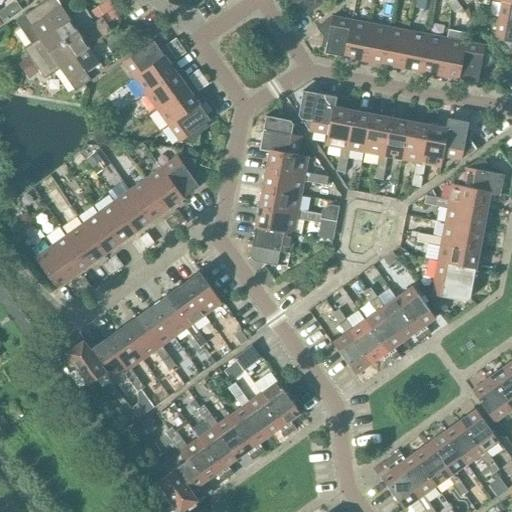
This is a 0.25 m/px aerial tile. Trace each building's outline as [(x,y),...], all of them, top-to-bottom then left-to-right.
[(47,0),(39,6),(65,43),(95,22),(89,13),(85,7),(69,18),(57,0),(47,0)] [(107,0),(89,13),(95,22),(102,17),(107,25),(119,17),(107,0)] [(323,0),(301,0),(301,5),(308,14),(323,4),(323,0)] [(456,0),(451,0),(448,2),(455,13),(462,7),(456,0)] [(511,2),(502,0),(502,1),(499,19),(511,21),(511,2)] [(65,43),(39,6),(16,21),(31,44),(24,49),(29,56),(18,64),(23,71),(65,43)] [(102,17),(95,22),(65,43),(85,73),(86,73),(101,63),(90,48),(105,38),(109,45),(117,39),(107,25),(102,17)] [(345,57),(352,20),(332,17),(317,27),(323,37),(328,38),(325,53),(345,57)] [(511,21),(499,19),(495,39),(505,54),(511,49),(511,21)] [(370,24),(352,20),(345,57),(364,60),(370,24)] [(389,28),(370,24),(364,60),(382,64),(389,28)] [(408,31),(389,28),(382,64),(401,67),(408,31)] [(427,35),(408,31),(401,67),(420,71),(427,35)] [(446,39),(427,35),(420,71),(439,75),(446,39)] [(171,52),(181,45),(176,38),(166,45),(171,52)] [(439,75),(458,78),(465,42),(446,39),(439,75)] [(135,78),(165,57),(153,41),(123,62),(135,78)] [(465,42),(458,78),(478,82),(481,67),(485,68),(495,61),(485,46),(465,42)] [(65,43),(23,71),(28,79),(40,72),(45,79),(60,69),(75,91),(91,80),(86,73),(85,73),(65,43)] [(181,45),(171,52),(176,60),(186,52),(181,45)] [(135,78),(146,94),(176,72),(165,57),(135,78)] [(194,84),(204,77),(199,69),(188,77),(194,84)] [(146,94),(157,109),(187,88),(176,72),(146,94)] [(204,77),(194,84),(199,91),(209,84),(204,77)] [(157,109),(169,125),(198,104),(187,88),(157,109)] [(309,131),(327,134),(329,134),(334,107),(335,107),(337,97),(316,93),(302,91),(298,115),(309,131)] [(198,104),(169,125),(180,141),(199,145),(201,133),(198,129),(210,120),(198,104)] [(352,111),(335,107),(334,107),(329,134),(327,134),(325,145),(341,148),(339,159),(348,161),(350,150),(345,149),(352,111)] [(371,114),(352,111),(345,149),(350,150),(364,152),(371,114)] [(385,168),(388,157),(383,156),(390,118),(371,114),(364,152),(379,155),(376,167),(385,168)] [(301,136),(290,120),(266,116),(263,129),(259,150),(270,152),(270,150),(297,156),(297,155),(301,136)] [(409,122),(390,118),(383,156),(388,157),(402,159),(409,122)] [(461,160),(477,149),(470,139),(465,139),(469,122),(448,118),(446,129),(447,129),(442,156),(443,156),(461,160)] [(416,162),(414,174),(423,176),(425,164),(421,163),(428,125),(409,122),(402,159),(416,162)] [(446,129),(428,125),(421,163),(425,164),(441,167),(443,156),(442,156),(447,129),(446,129)] [(266,169),(304,177),(305,172),(308,157),(297,155),(297,156),(270,150),(270,152),(266,169)] [(161,168),(183,198),(199,187),(190,174),(194,171),(196,160),(178,157),(161,168)] [(482,157),(466,167),(463,186),(463,187),(490,192),(490,193),(500,195),(504,175),(488,171),(489,166),(482,157)] [(339,159),(336,171),(345,173),(348,161),(339,159)] [(385,168),(376,167),(374,179),(383,180),(385,168)] [(146,179),(167,209),(183,198),(161,168),(146,179)] [(266,169),(263,188),(301,195),(303,181),(315,183),(317,174),(305,172),(304,177),(266,169)] [(317,174),(315,183),(327,185),(329,177),(317,174)] [(423,176),(414,174),(412,186),(421,187),(423,176)] [(146,179),(130,190),(151,220),(167,209),(146,179)] [(486,211),(490,193),(490,192),(463,187),(463,186),(452,184),(449,200),(437,197),(436,206),(448,208),(448,204),(486,211)] [(297,214),(298,210),(301,195),(263,188),(259,207),(297,214)] [(130,190),(114,202),(136,232),(151,220),(130,190)] [(436,206),(437,197),(426,195),(424,204),(436,206)] [(114,202),(99,213),(120,243),(136,232),(114,202)] [(483,230),(486,211),(448,204),(448,208),(445,223),(483,230)] [(259,207),(256,226),(293,233),(296,219),(308,221),(309,212),(298,210),(297,214),(259,207)] [(171,215),(179,226),(186,221),(179,210),(171,215)] [(308,221),(320,223),(321,214),(309,212),(308,221)] [(99,213),(83,224),(104,254),(120,243),(99,213)] [(179,226),(171,215),(164,221),(171,231),(179,226)] [(429,244),(440,246),(441,242),(479,249),(483,230),(445,223),(442,237),(431,235),(429,244)] [(67,235),(89,265),(104,254),(83,224),(67,235)] [(287,267),(293,233),(256,226),(250,256),(253,261),(287,267)] [(140,238),(147,248),(155,243),(147,233),(140,238)] [(429,244),(431,235),(419,233),(417,242),(429,244)] [(67,235),(52,246),(73,276),(89,265),(67,235)] [(147,248),(140,238),(133,243),(140,253),(147,248)] [(440,246),(438,261),(476,268),(479,249),(441,242),(440,246)] [(73,276),(52,246),(35,258),(57,288),(73,276)] [(398,259),(393,252),(383,259),(388,266),(398,259)] [(109,260),(116,270),(123,265),(116,255),(109,260)] [(116,270),(109,260),(102,265),(109,275),(116,270)] [(476,268),(438,261),(431,295),(465,301),(470,298),(476,268)] [(183,283),(205,315),(221,303),(199,272),(183,283)] [(77,282),(85,292),(92,287),(85,277),(77,282)] [(85,292),(77,282),(70,287),(78,297),(85,292)] [(183,283),(167,294),(189,326),(193,323),(205,315),(183,283)] [(396,298),(425,338),(431,334),(425,325),(435,317),(413,286),(396,298)] [(370,302),(377,297),(371,287),(363,292),(370,302)] [(167,294),(152,306),(174,337),(186,329),(193,338),(200,333),(193,323),(189,326),(167,294)] [(396,298),(384,306),(377,297),(370,302),(377,312),(381,309),(403,340),(412,334),(419,342),(425,338),(396,298)] [(152,306),(136,317),(158,348),(162,346),(174,337),(152,306)] [(339,324),(346,319),(339,309),(332,314),(339,324)] [(381,309),(377,312),(365,320),(394,360),(400,356),(393,347),(403,340),(381,309)] [(136,317),(120,328),(143,359),(155,351),(161,360),(169,355),(162,346),(158,348),(136,317)] [(339,324),(346,334),(349,331),(372,363),(381,356),(387,365),(394,360),(365,320),(353,329),(346,319),(339,324)] [(120,328),(105,339),(127,371),(131,368),(143,359),(120,328)] [(240,345),(248,340),(241,330),(233,335),(240,345)] [(372,363),(349,331),(346,334),(333,343),(355,374),(372,363)] [(200,348),(207,343),(200,333),(193,338),(200,348)] [(105,339),(90,349),(89,350),(105,373),(104,374),(110,382),(123,373),(130,383),(138,377),(131,368),(127,371),(105,339)] [(90,349),(84,341),(67,353),(89,385),(104,374),(105,373),(89,350),(90,349)] [(245,370),(261,358),(251,345),(235,357),(245,370)] [(169,355),(161,360),(168,370),(176,365),(169,355)] [(511,410),(511,408),(511,378),(504,367),(488,378),(511,410)] [(138,377),(130,383),(137,393),(145,387),(138,377)] [(507,412),(511,419),(511,408),(511,410),(488,378),(472,390),(494,421),(507,412)] [(261,394),(290,434),(296,429),(290,420),(300,413),(278,382),(261,394)] [(235,398),(242,393),(235,383),(228,388),(235,398)] [(261,394),(249,402),(242,393),(235,398),(242,407),(245,405),(268,436),(277,429),(284,438),(290,434),(261,394)] [(138,419),(145,413),(138,403),(130,409),(138,419)] [(204,420),(211,415),(204,405),(197,410),(204,420)] [(242,407),(230,416),(259,456),(265,452),(259,443),(268,436),(245,405),(242,407)] [(460,421),(482,452),(486,450),(498,441),(476,410),(460,421)] [(230,416),(218,424),(211,415),(204,420),(211,430),(214,427),(237,458),(246,452),(252,460),(259,456),(230,416)] [(148,418),(141,424),(148,434),(156,429),(148,418)] [(460,421),(444,432),(466,464),(478,455),(485,465),(493,459),(486,450),(482,452),(460,421)] [(166,433),(173,443),(180,437),(173,427),(166,433)] [(211,430),(199,438),(227,478),(234,474),(227,465),(237,458),(214,427),(211,430)] [(466,464),(444,432),(428,443),(451,475),(454,472),(466,464)] [(173,443),(179,452),(183,449),(205,481),(215,474),(221,483),(227,478),(199,438),(187,447),(180,437),(173,443)] [(428,443),(413,454),(435,486),(447,477),(454,487),(461,482),(454,472),(451,475),(428,443)] [(183,449),(179,452),(166,461),(173,470),(174,469),(196,500),(202,496),(196,487),(205,481),(183,449)] [(413,454),(405,460),(399,451),(391,457),(419,497),(423,494),(435,486),(413,454)] [(430,504),(423,494),(419,497),(391,457),(383,463),(389,471),(381,477),(403,508),(416,499),(422,509),(430,504)] [(493,459),(485,465),(492,475),(500,469),(493,459)] [(157,481),(179,511),(180,511),(196,500),(174,469),(173,470),(157,481)] [(461,482),(454,487),(461,497),(468,492),(461,482)]
